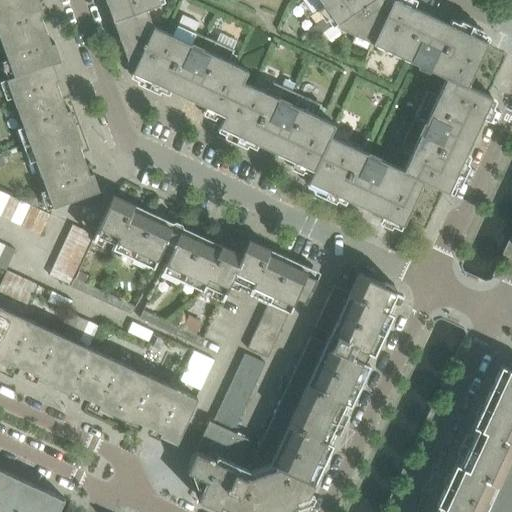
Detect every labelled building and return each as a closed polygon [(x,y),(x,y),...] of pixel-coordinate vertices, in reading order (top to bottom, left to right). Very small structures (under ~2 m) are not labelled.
[(50,44),(43,24),(40,14),(43,13),(38,0),(25,0),(0,9),(0,41),(12,76),(52,63),(60,60),(54,42),(50,44)] [(0,0),(0,9),(25,0),(0,0)] [(157,0),(105,0),(112,20),(146,8),(159,3),(157,0)] [(368,0),(318,0),(335,24),(368,0)] [(371,43),(391,1),(388,0),(368,0),(335,24),(338,28),(371,43)] [(466,86),(486,44),(487,41),(397,0),(391,0),(391,1),(371,43),(444,77),(466,86)] [(131,71),(152,26),(146,8),(112,20),(131,71)] [(246,70),(234,64),(227,61),(232,50),(179,25),(173,36),(152,26),(131,71),(224,114),(240,80),(241,81),(246,70)] [(328,40),(339,32),(334,25),(323,33),(328,40)] [(66,110),(62,101),(55,81),(58,80),(52,63),(12,76),(5,79),(29,143),(75,126),(69,109),(66,110)] [(447,192),(483,115),(491,97),(466,86),(444,77),(436,95),(425,90),(398,147),(409,152),(401,170),(422,180),(447,192)] [(333,124),(321,119),(287,103),(292,92),(263,78),(258,89),(241,81),(240,80),(224,114),(218,126),(313,169),(329,136),(328,135),(333,124)] [(0,95),(9,93),(4,81),(0,82),(0,95)] [(89,174),(82,154),(78,144),(81,143),(75,126),(29,143),(52,207),(99,190),(92,172),(89,174)] [(422,180),(401,170),(329,136),(313,169),(307,181),(402,225),(422,180)] [(0,192),(0,215),(9,196),(0,192)] [(36,207),(41,197),(31,192),(26,202),(36,207)] [(241,255),(220,245),(112,195),(94,234),(132,252),(131,257),(152,266),(159,254),(167,257),(161,270),(183,280),(185,276),(203,285),(224,294),(229,284),(241,255)] [(9,196),(0,215),(0,216),(9,221),(19,201),(9,196)] [(19,201),(9,221),(20,226),(30,206),(19,201)] [(30,206),(20,226),(30,230),(39,210),(30,206)] [(39,210),(30,230),(40,235),(49,216),(49,215),(43,212),(39,210)] [(87,244),(92,234),(72,225),(67,235),(87,244)] [(67,235),(62,245),(82,254),(87,244),(67,235)] [(288,312),(295,298),(303,302),(303,303),(305,304),(316,278),(318,273),(248,240),(241,255),(229,284),(268,302),(278,307),(288,312)] [(15,250),(5,245),(0,255),(0,267),(5,270),(15,250)] [(62,245),(58,255),(78,264),(82,254),(62,245)] [(58,255),(53,265),(73,274),(78,264),(58,255)] [(53,265),(48,275),(68,284),(73,274),(53,265)] [(6,270),(0,283),(0,291),(7,295),(16,275),(6,270)] [(372,353),(382,332),(378,329),(396,290),(391,288),(392,285),(383,281),(382,284),(357,272),(348,292),(333,285),(314,326),(329,333),(324,343),(310,336),(281,398),(334,422),(352,382),(358,384),(368,363),(363,361),(368,351),(372,353)] [(16,275),(7,295),(17,300),(26,280),(16,275)] [(78,290),(82,282),(73,278),(69,286),(78,290)] [(27,304),(36,284),(26,280),(17,300),(27,304)] [(87,294),(91,286),(82,282),(78,290),(87,294)] [(96,298),(99,290),(91,286),(87,294),(96,298)] [(104,302),(108,294),(99,290),(96,298),(104,302)] [(67,311),(72,301),(52,291),(47,302),(67,311)] [(113,307),(117,298),(112,296),(108,294),(104,302),(113,307)] [(122,311),(126,302),(117,298),(113,307),(122,311)] [(130,315),(134,306),(126,302),(122,311),(130,315)] [(275,313),(278,307),(268,302),(265,308),(275,313)] [(72,339),(0,306),(0,360),(7,364),(8,361),(18,365),(37,374),(35,377),(51,384),(72,339)] [(285,318),(288,312),(278,307),(275,313),(285,318)] [(272,320),(275,313),(265,308),(262,315),(272,320)] [(185,322),(183,315),(180,309),(165,320),(183,328),(185,322)] [(147,323),(151,314),(143,310),(139,319),(147,323)] [(68,312),(58,332),(68,337),(78,317),(68,312)] [(282,325),(285,318),(275,313),(272,320),(282,325)] [(156,327),(160,318),(151,314),(147,323),(156,327)] [(269,327),(272,320),(262,315),(259,322),(269,327)] [(78,317),(68,337),(79,341),(88,321),(78,317)] [(165,331),(169,322),(165,320),(160,318),(156,327),(165,331)] [(279,331),(282,325),(272,320),(269,327),(279,331)] [(89,346),(98,326),(88,321),(79,341),(89,346)] [(147,341),(152,331),(132,322),(127,332),(147,341)] [(174,335),(178,326),(169,322),(165,331),(174,335)] [(266,333),(269,327),(259,322),(255,328),(266,333)] [(182,339),(186,330),(178,326),(174,335),(182,339)] [(276,338),(279,331),(269,327),(266,333),(276,338)] [(263,340),(266,333),(255,328),(252,335),(263,340)] [(191,343),(195,335),(186,330),(182,339),(191,343)] [(273,345),(276,338),(266,333),(263,340),(273,345)] [(200,347),(203,339),(195,335),(191,343),(200,347)] [(260,346),(263,340),(252,335),(249,342),(260,346)] [(114,413),(135,369),(72,339),(51,384),(69,393),(70,389),(89,398),(99,402),(97,406),(114,413)] [(270,351),(273,345),(263,340),(260,346),(270,351)] [(257,353),(260,346),(249,342),(246,348),(257,353)] [(267,358),(270,351),(260,346),(257,353),(267,358)] [(199,390),(213,360),(193,351),(179,381),(199,390)] [(260,373),(264,363),(244,353),(239,363),(260,373)] [(255,383),(260,373),(239,363),(235,373),(255,383)] [(431,511),(511,511),(511,369),(505,366),(500,364),(481,405),(486,408),(451,484),(445,482),(445,483),(436,502),(435,503),(438,505),(434,511),(433,511),(432,511),(431,511)] [(175,442),(196,397),(135,369),(114,413),(130,421),(131,418),(141,422),(160,431),(158,434),(175,442)] [(251,393),(255,383),(235,373),(230,383),(251,393)] [(246,403),(251,393),(230,383),(225,393),(246,403)] [(241,412),(246,403),(225,393),(221,403),(241,412)] [(317,459),(324,442),(334,422),(281,398),(248,469),(238,465),(250,440),(232,432),(212,422),(208,421),(186,469),(191,472),(199,492),(196,498),(218,508),(220,503),(230,508),(227,511),(243,511),(244,511),(250,508),(251,511),(272,511),(297,503),(295,497),(300,491),(300,490),(307,494),(323,462),(317,459)] [(237,423),(241,412),(221,403),(216,413),(237,423)] [(237,423),(216,413),(212,422),(232,432),(237,423)] [(0,511),(17,477),(0,468),(0,511)] [(56,511),(63,498),(17,477),(0,511),(56,511)]
